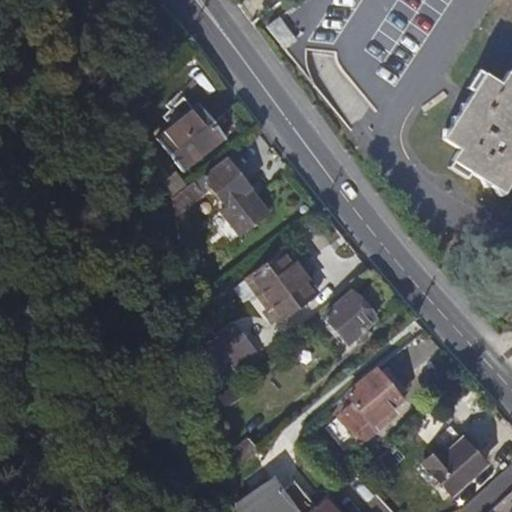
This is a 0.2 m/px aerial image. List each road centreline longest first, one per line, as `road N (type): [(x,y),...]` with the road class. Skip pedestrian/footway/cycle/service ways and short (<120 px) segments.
road 1 (secondary): [(511,389),(417,287),(197,0)]
road 2 (track): [(184,511),(0,145)]
